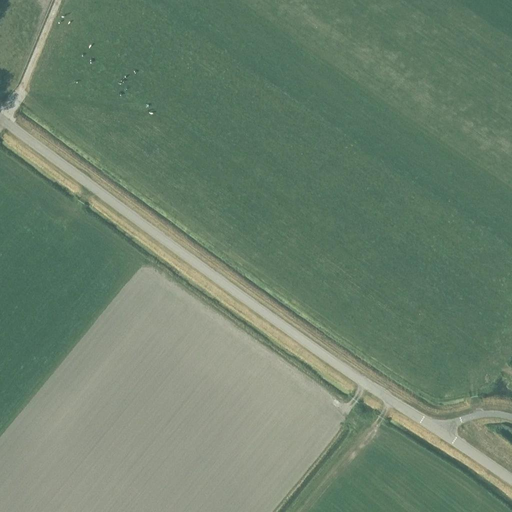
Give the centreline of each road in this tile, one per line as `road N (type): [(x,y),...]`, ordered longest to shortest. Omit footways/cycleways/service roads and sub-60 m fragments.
road 1 (unclassified): [(438,430),(0,118)]
road 2 (track): [(299,511),(388,400)]
